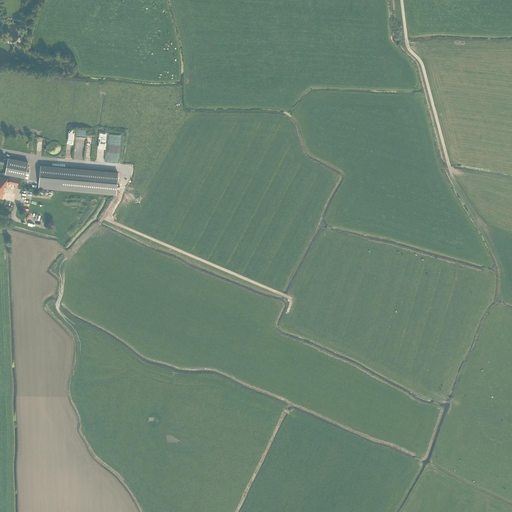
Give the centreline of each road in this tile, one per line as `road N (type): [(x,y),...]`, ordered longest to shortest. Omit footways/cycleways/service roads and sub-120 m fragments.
road 1 (track): [(0,151),(124,168),(103,218),(291,299),(287,312)]
road 2 (track): [(401,0),(406,45),(422,65),(450,171),(502,266),(503,294)]
